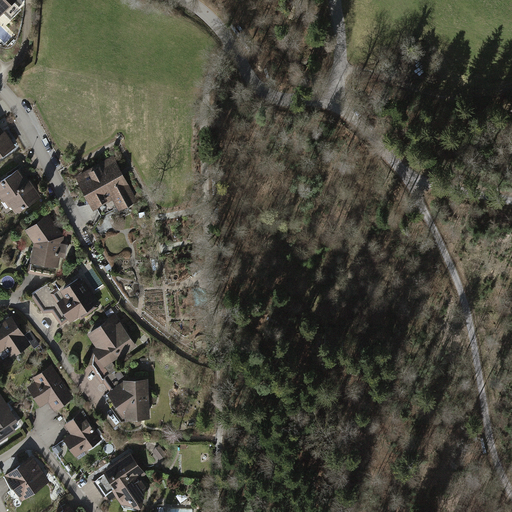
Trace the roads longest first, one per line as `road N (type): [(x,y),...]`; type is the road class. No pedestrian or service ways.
road 1 (track): [(230,41),(211,71),(205,103),(216,511)]
road 2 (track): [(402,170),(462,295),(492,451),(511,494)]
road 3 (tertiary): [(185,0),(222,30),(252,79),(290,98),(316,97),(337,79),(335,0)]
road 4 (track): [(340,68),(441,95),(511,89)]
road 5 (residential): [(0,86),(79,226)]
road 6 (residential): [(0,459),(37,444),(91,511)]
